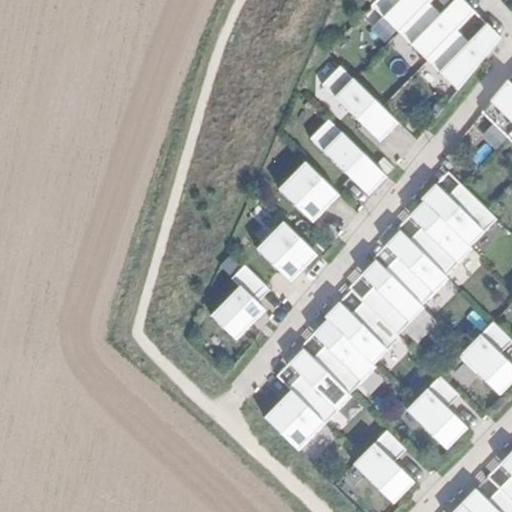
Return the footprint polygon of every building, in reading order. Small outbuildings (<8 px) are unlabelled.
[(377,0),(374,4),(402,31),(431,1),(431,0),(377,0)] [(455,0),(443,13),(431,1),(402,31),(430,58),(458,28),(472,14),(456,0),(455,0)] [(456,0),(472,14),(477,9),(467,0),(456,0)] [(485,26),(499,40),(503,34),(490,22),(485,26)] [(471,40),(458,28),(430,58),(461,88),(499,40),(485,26),(471,40)] [(402,121),(343,65),(325,84),(365,122),(371,116),(389,134),(402,121)] [(511,80),(509,77),(483,109),(510,134),(511,132),(511,80)] [(365,122),(384,140),(389,134),(371,116),(365,122)] [(391,175),(332,119),(314,138),(354,176),(360,170),(379,188),(391,175)] [(309,164),(283,191),(317,224),(343,197),(309,164)] [(379,188),(360,170),(354,176),(373,194),(379,188)] [(442,189),(428,203),(431,206),(472,246),(499,218),(462,183),(449,195),(442,189)] [(425,201),(428,203),(442,189),(437,184),(423,199),(425,201)] [(412,215),(417,220),(431,206),(428,203),(425,201),(412,215)] [(424,227),(411,240),(448,275),(475,248),(472,246),(431,206),(417,220),(424,227)] [(285,222),(259,250),(293,282),(319,255),(285,222)] [(388,245),(393,250),(407,236),(402,231),(388,245)] [(400,257),(387,270),(425,305),(451,278),(448,275),(411,240),(407,236),(393,250),(400,257)] [(378,261),(364,275),(369,280),(383,266),(378,261)] [(256,298),(268,286),(247,266),(233,280),(242,287),(214,316),(239,341),(269,310),(261,303),(256,298)] [(376,287),(364,300),(366,302),(401,335),(427,307),(425,305),(387,270),(383,266),(369,280),(376,287)] [(256,298),(261,303),(272,290),(268,286),(256,298)] [(347,308),(333,323),(377,365),(403,338),(401,335),(366,302),(354,315),(347,308)] [(347,308),(342,303),(328,318),(333,323),(347,308)] [(330,320),(316,335),(321,339),(335,325),(330,320)] [(511,340),(494,323),(465,354),(478,365),(474,369),(496,390),(511,373),(511,363),(502,354),(511,343),(511,340)] [(328,346),(316,359),(353,394),(379,367),(377,365),(335,325),(321,339),(328,346)] [(292,364),(297,369),(311,354),(306,350),(292,364)] [(304,376),(292,388),(295,391),(329,424),(355,397),(353,394),(316,359),(311,354),(297,369),(304,376)] [(511,373),(496,390),(502,396),(511,385),(511,373)] [(441,376),(412,407),(424,419),(421,423),(443,443),(464,422),(449,408),(461,395),(441,376)] [(295,391),(268,419),(303,451),(329,424),(295,391)] [(464,422),(443,443),(449,449),(470,427),(464,422)] [(388,431),(359,462),(371,474),(368,478),(390,498),(411,476),(396,462),(407,450),(388,431)] [(511,454),(502,465),(507,470),(511,464),(511,454)] [(511,475),(511,477),(501,489),(511,499),(511,464),(507,470),(511,475)] [(411,476),(390,498),(396,503),(416,482),(411,476)] [(482,496),(468,510),(470,511),(511,511),(511,499),(501,489),(489,502),(482,496)] [(477,490),(463,505),(468,510),(482,496),(477,490)]
